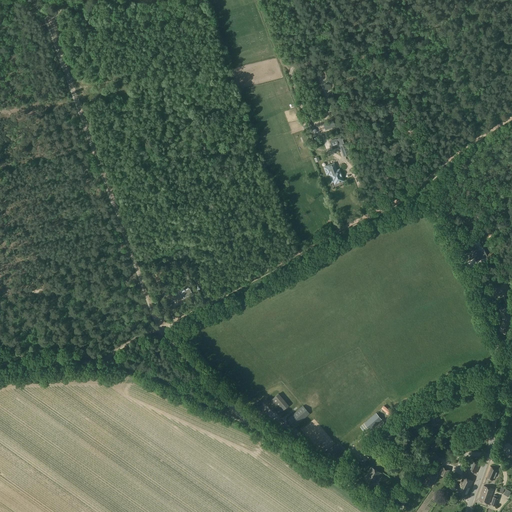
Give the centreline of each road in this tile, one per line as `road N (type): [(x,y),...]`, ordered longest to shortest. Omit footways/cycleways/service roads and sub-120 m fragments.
road 1 (track): [(511,114),(417,189),(95,359)]
road 2 (track): [(248,423),(162,326),(33,0)]
road 3 (track): [(417,189),(491,317),(496,369),(503,373)]
road 4 (track): [(430,180),(412,0)]
road 5 (residential): [(400,511),(248,423)]
road 6 (tertiary): [(467,511),(511,349)]
road 7 (track): [(237,417),(137,368),(95,359)]
